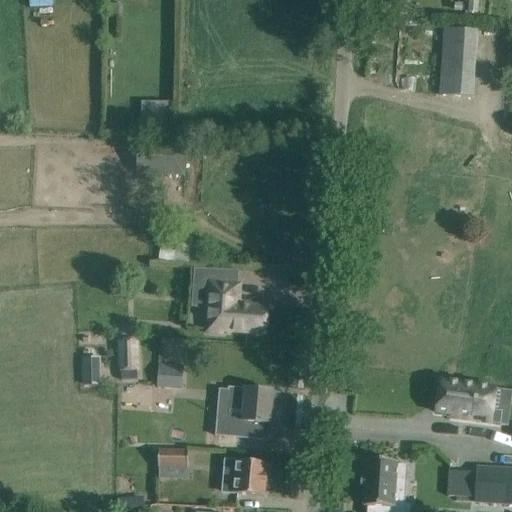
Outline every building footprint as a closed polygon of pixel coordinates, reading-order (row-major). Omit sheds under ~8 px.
[(107,4),(107,18),(123,18),(123,4),(107,4)] [(443,30),(439,96),(474,98),(477,32),(443,30)] [(168,100),(139,101),(139,129),(169,128),(168,100)] [(139,143),(138,173),(186,176),(188,146),(139,143)] [(175,237),(172,263),(204,267),(207,239),(175,236),(175,237)] [(207,295),(204,335),(224,337),(225,331),(245,333),(264,334),(266,308),(246,307),(241,307),(242,283),(212,280),(208,280),(207,295)] [(138,341),(117,341),(118,372),(139,371),(138,341)] [(99,358),(82,359),(83,384),(99,384),(99,358)] [(158,366),(157,387),(177,388),(179,368),(158,366)] [(440,382),(436,413),(462,417),(462,420),(501,425),(503,412),(502,412),(493,410),(496,389),(440,382)] [(217,420),(215,437),(252,440),(253,424),(270,425),(277,426),(278,408),(272,407),(273,392),(253,390),(229,388),(226,421),(217,420)] [(158,450),(158,468),(187,469),(188,469),(188,450),(158,450)] [(227,478),(225,493),(238,494),(244,495),(257,496),(264,496),(267,465),(247,463),(228,461),(227,478)] [(361,488),(361,489),(362,489),(365,489),(364,507),(368,507),(367,511),(411,511),(411,506),(404,505),(406,481),(396,480),(397,465),(397,463),(366,461),(365,479),(363,479),(361,479),(361,480),(361,488)] [(476,497),(475,502),(511,504),(511,470),(478,469),(477,473),(476,497)] [(154,498),(114,501),(115,509),(155,506),(154,498)]
